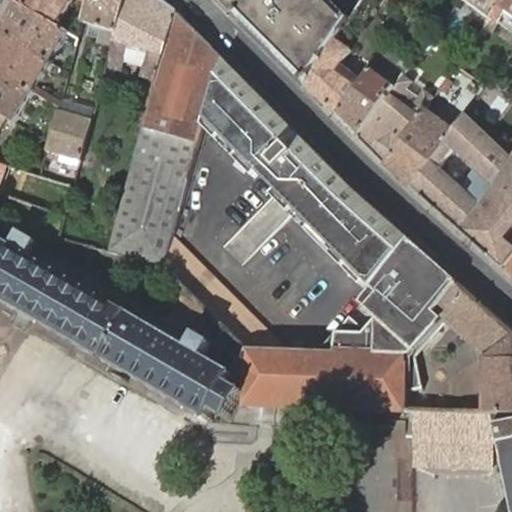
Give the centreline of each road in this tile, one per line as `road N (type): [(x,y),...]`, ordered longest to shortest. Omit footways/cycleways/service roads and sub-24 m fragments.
road 1 (secondary): [(511,303),(192,0)]
road 2 (unknown): [(0,440),(35,414),(122,406)]
